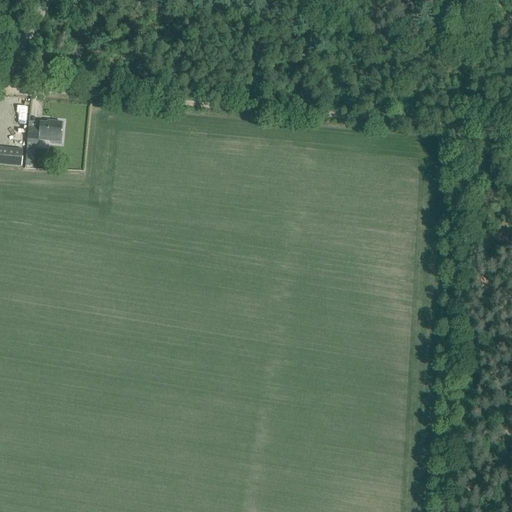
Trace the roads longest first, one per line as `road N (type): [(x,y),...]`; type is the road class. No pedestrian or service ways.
road 1 (track): [(462,127),(0,85)]
road 2 (track): [(447,486),(462,127)]
